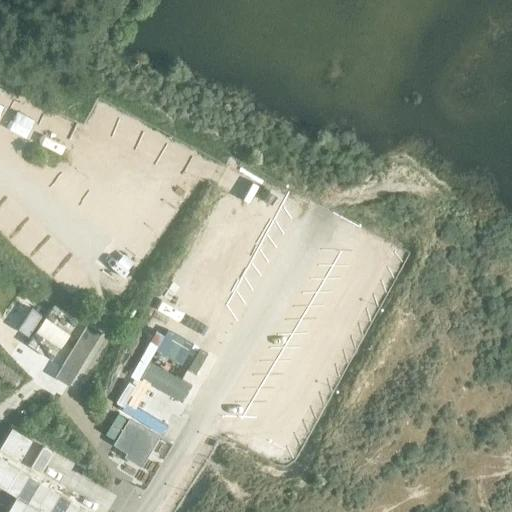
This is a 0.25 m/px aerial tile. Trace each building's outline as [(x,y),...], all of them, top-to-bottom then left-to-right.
[(38,112),(29,130),(49,140),(58,122),(38,112)] [(44,278),(57,288),(67,275),(53,264),(44,278)] [(164,284),(160,299),(193,308),(197,293),(164,284)] [(38,340),(62,356),(89,317),(65,301),(38,340)] [(97,316),(65,370),(78,378),(111,324),(97,316)] [(177,359),(189,339),(153,317),(141,338),(177,359)] [(112,353),(126,362),(132,351),(118,343),(112,353)] [(194,348),(179,356),(188,373),(204,364),(194,348)] [(127,438),(124,443),(137,451),(135,455),(150,465),(168,436),(162,433),(174,414),(138,392),(126,411),(128,412),(122,423),(125,424),(119,433),(127,438)] [(166,511),(170,506),(159,501),(153,511),(166,511)]
